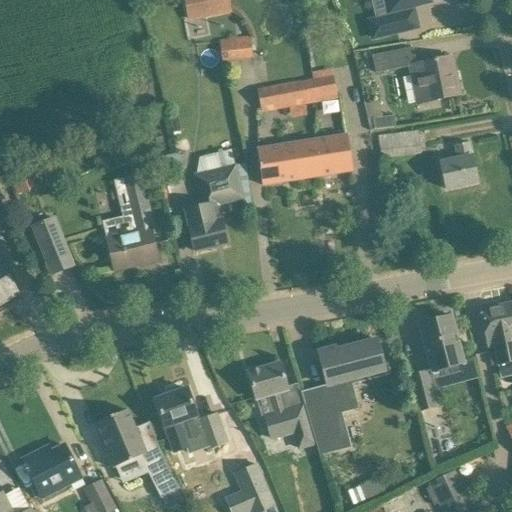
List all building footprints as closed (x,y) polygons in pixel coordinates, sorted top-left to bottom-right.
[(231,12),(228,0),(185,0),(189,20),(231,12)] [(388,0),(391,12),(415,6),(429,2),(428,0),(388,0)] [(394,16),(370,22),(374,38),(398,32),(394,16)] [(226,42),(229,61),(252,58),(249,38),(226,42)] [(432,101),(440,100),(459,95),(452,57),(416,65),(413,48),(393,52),(373,56),(377,74),(408,67),(416,105),(432,101)] [(334,75),(312,79),(317,103),(338,99),(338,96),(334,75)] [(312,79),(258,89),(262,110),(263,112),(306,105),(317,103),(312,79)] [(376,118),(368,119),(371,131),(395,128),(394,116),(383,118),(376,118)] [(353,171),(350,151),(347,133),(314,138),(320,176),(353,171)] [(419,133),(379,138),(381,157),(421,152),(419,133)] [(263,185),(320,176),(314,138),(257,147),(263,185)] [(441,163),(442,170),(446,189),(478,183),(469,143),(455,146),(457,160),(441,163)] [(29,184),(21,164),(4,171),(13,191),(29,184)] [(217,204),(242,198),(234,167),(196,176),(203,207),(185,211),(190,231),(195,251),(227,244),(221,220),(217,204)] [(151,229),(156,228),(142,174),(121,179),(133,234),(107,240),(114,271),(159,260),(151,229)] [(56,217),(31,226),(43,255),(67,245),(56,217)] [(0,305),(20,294),(10,277),(0,260),(0,305)] [(511,311),(510,303),(480,310),(484,329),(487,348),(493,347),(496,366),(499,365),(501,378),(511,375),(511,311)] [(432,373),(434,372),(465,364),(451,316),(419,324),(432,373)] [(359,409),(353,383),(390,373),(390,374),(391,374),(390,368),(385,369),(377,341),(337,351),(336,348),(319,352),(328,386),(303,393),(303,392),(301,392),(320,457),(351,448),(342,413),(359,409)] [(288,391),(286,382),(280,363),(248,372),(256,400),(268,397),(273,414),(265,416),(272,439),(294,433),(299,449),(315,444),(304,405),(286,410),(281,393),(288,391)] [(420,412),(422,411),(437,407),(427,372),(410,376),(420,412)] [(199,420),(194,408),(188,389),(156,400),(165,428),(166,427),(172,445),(186,440),(189,447),(205,442),(209,451),(227,444),(216,414),(199,420)] [(114,469),(145,456),(148,462),(144,464),(161,498),(180,489),(160,449),(149,424),(136,429),(128,411),(97,424),(108,451),(106,451),(114,469)] [(80,476),(74,464),(65,446),(50,453),(52,456),(44,460),(40,452),(23,461),(25,465),(24,466),(26,471),(40,496),(80,476)] [(236,511),(259,505),(249,464),(226,469),(236,511)] [(461,477),(458,478),(454,471),(427,484),(428,486),(424,488),(433,505),(436,503),(440,511),(473,511),(463,491),(467,489),(461,477)] [(355,505),(385,493),(379,480),(349,492),(355,505)] [(117,510),(104,481),(84,490),(91,504),(84,508),(86,511),(116,511),(117,510)] [(0,511),(6,511),(9,511),(33,511),(32,509),(26,511),(11,511),(11,510),(3,495),(0,489),(0,511)]
